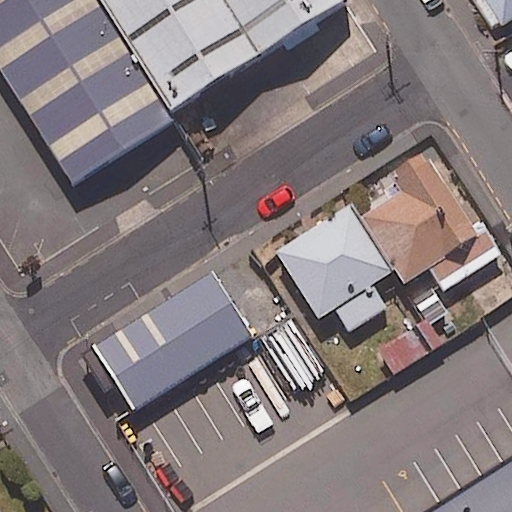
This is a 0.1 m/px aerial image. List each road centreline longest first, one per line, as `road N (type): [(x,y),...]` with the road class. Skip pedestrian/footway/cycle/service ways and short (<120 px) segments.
road 1 (unclassified): [(443,65),(2,344)]
road 2 (unclassified): [(2,344),(108,511)]
road 3 (unclassified): [(443,65),(511,178)]
